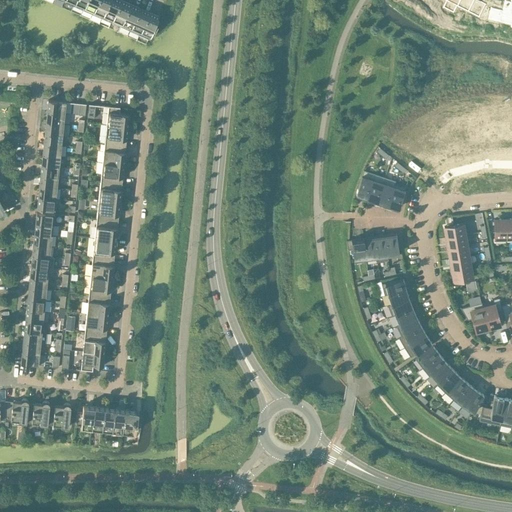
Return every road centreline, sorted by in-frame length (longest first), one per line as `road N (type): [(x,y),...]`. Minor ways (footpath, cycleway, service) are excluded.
road 1 (residential): [(0,381),(109,389),(119,375),(146,101),(139,92),(37,81)]
road 2 (secondary): [(236,0),(212,233),(218,287),(241,350)]
road 3 (residential): [(434,204),(421,235),(438,302),(463,343),(498,357)]
road 4 (secondary): [(511,509),(430,494),(360,469)]
road 5 (residential): [(37,81),(24,201),(0,225)]
